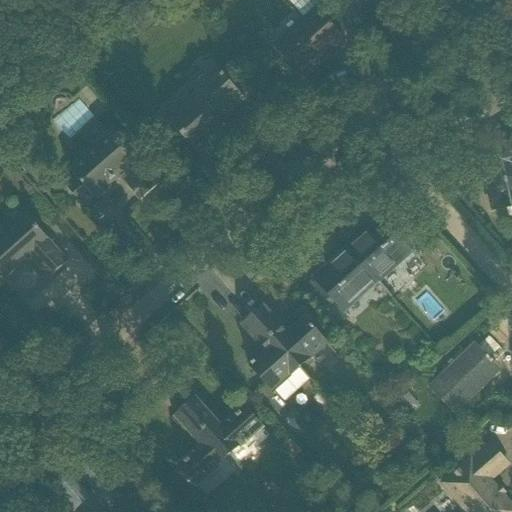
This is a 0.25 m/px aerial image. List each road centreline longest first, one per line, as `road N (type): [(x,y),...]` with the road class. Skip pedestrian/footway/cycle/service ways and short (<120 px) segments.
road 1 (residential): [(0,422),(360,115)]
road 2 (residential): [(360,115),(511,295)]
road 3 (residential): [(360,115),(457,0)]
